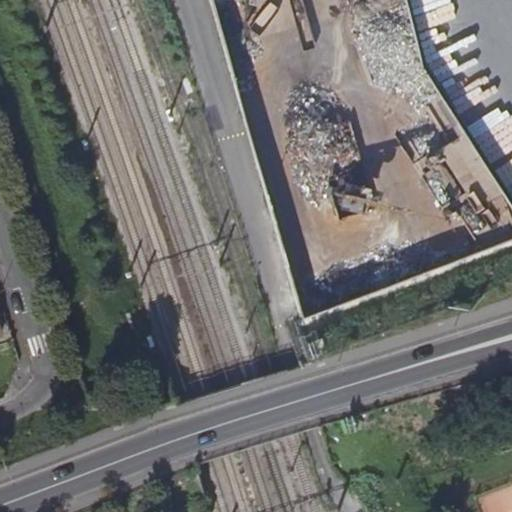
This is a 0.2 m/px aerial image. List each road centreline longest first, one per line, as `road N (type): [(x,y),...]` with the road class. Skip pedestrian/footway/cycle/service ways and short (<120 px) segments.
road 1 (residential): [(183,0),(316,449),(350,511)]
road 2 (secondary): [(0,506),(190,436),(511,340)]
road 3 (residential): [(0,215),(42,345),(35,389),(0,415)]
